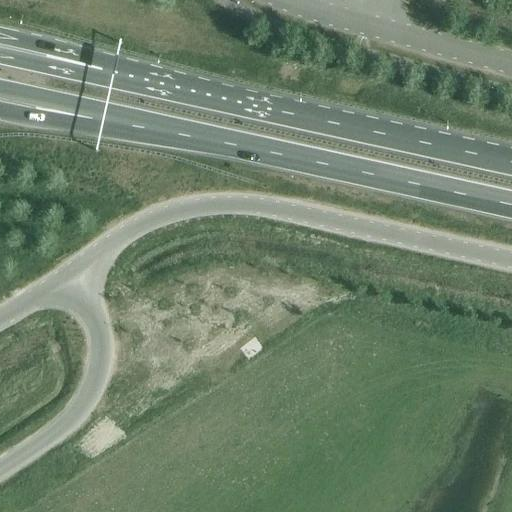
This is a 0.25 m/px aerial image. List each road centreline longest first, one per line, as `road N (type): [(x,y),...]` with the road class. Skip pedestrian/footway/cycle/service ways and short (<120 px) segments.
road 1 (unclassified): [(65,276),(135,231),(199,208),(279,207),(511,259)]
road 2 (trunk): [(64,113),(511,206)]
road 3 (trunk): [(511,163),(72,62)]
road 4 (unclassified): [(0,472),(52,436),(97,379),(93,323),(65,276)]
road 5 (unclassified): [(511,62),(364,24)]
